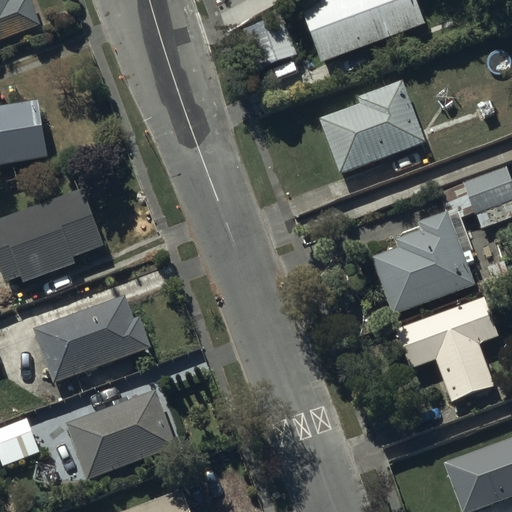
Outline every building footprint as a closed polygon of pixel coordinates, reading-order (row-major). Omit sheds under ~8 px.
[(0,0),(0,45),(42,31),(30,0),(26,0),(11,5),(9,0),(0,0)] [(321,67),(425,27),(414,0),(334,0),(301,13),(321,67)] [(361,108),(320,123),(340,178),(425,147),(403,85),(358,102),(361,108)] [(0,169),(49,163),(41,104),(10,109),(9,104),(0,105),(0,169)] [(398,252),(372,261),(393,320),(475,290),(451,224),(473,216),(474,219),(477,218),(482,231),(511,220),(511,184),(507,171),(463,187),(467,199),(443,207),(446,216),(417,227),(419,235),(395,244),(398,252)] [(86,195),(0,224),(0,268),(6,286),(23,281),(25,287),(78,269),(75,262),(105,252),(86,195)] [(126,300),(37,332),(55,388),(153,353),(141,321),(135,323),(126,300)] [(499,342),(484,301),(395,334),(410,372),(435,363),(451,406),(495,390),(479,349),(499,342)] [(156,394),(68,428),(88,485),(178,450),(156,394)] [(41,455),(29,422),(0,432),(0,461),(4,470),(41,455)] [(511,442),(443,467),(459,511),(484,511),(511,502),(511,442)] [(190,511),(183,493),(135,511),(190,511)]
